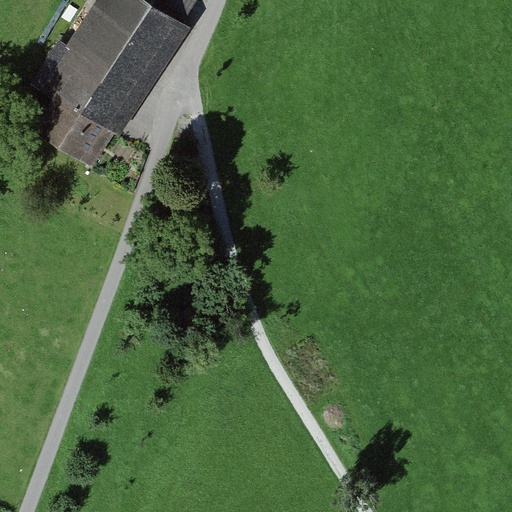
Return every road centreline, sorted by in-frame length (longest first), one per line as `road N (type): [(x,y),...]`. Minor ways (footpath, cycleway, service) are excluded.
road 1 (residential): [(216,0),(27,511)]
road 2 (track): [(188,75),(251,314),(366,511)]
